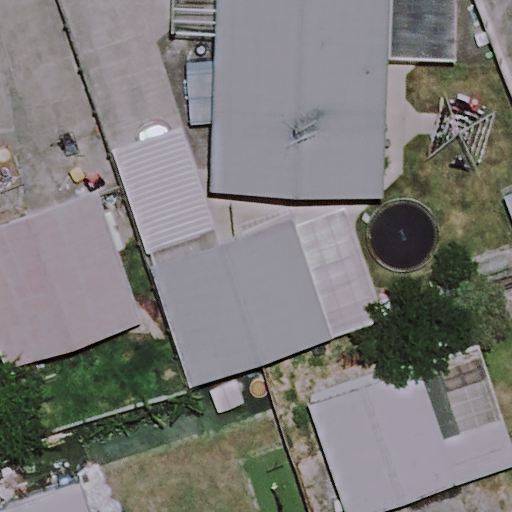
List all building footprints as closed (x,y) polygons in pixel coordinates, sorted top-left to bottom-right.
[(214,0),(211,185),(376,187),(378,56),(443,56),(443,0),(214,0)] [(384,320),(349,201),(222,239),(187,123),(116,144),(186,379),(384,320)] [(135,320),(93,186),(0,214),(0,360),(1,362),(135,320)] [(358,511),(510,464),(473,346),(307,398),(342,511),(358,511)] [(85,511),(75,480),(0,506),(0,511),(85,511)]
